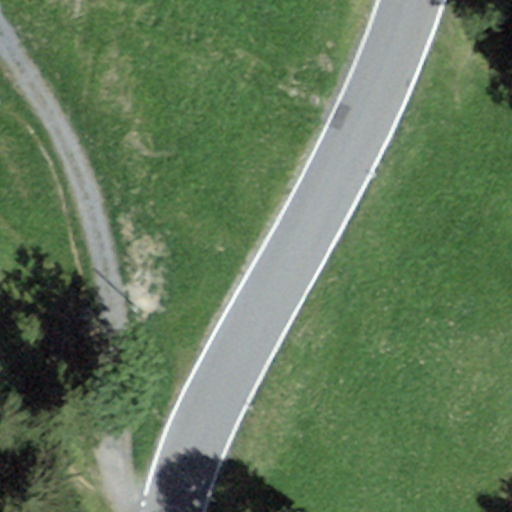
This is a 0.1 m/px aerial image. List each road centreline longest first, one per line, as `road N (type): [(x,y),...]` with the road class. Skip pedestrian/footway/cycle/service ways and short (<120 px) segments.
road 1 (unclassified): [(171,511),(199,429),(301,242),(412,0)]
road 2 (track): [(0,31),(58,128),(89,209),(117,363),(113,457),(136,511)]
